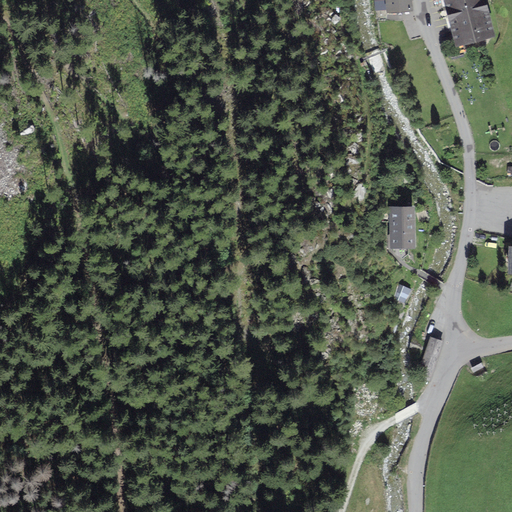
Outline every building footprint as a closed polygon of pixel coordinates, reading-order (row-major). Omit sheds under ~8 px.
[(411,0),(387,0),(388,11),(412,9),(411,0)] [(484,0),(445,0),(458,44),(494,34),(484,0)] [(414,247),(413,208),(391,208),(392,247),(414,247)] [(408,299),(410,285),(402,284),(399,298),(408,299)] [(430,380),(442,341),(431,338),(418,376),(430,380)]
